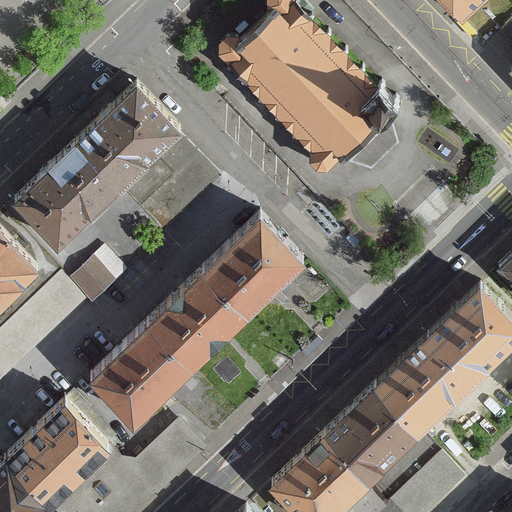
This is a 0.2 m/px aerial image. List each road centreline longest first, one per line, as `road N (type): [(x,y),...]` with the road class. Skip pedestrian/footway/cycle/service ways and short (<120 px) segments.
road 1 (secondary): [(391,312),(182,511)]
road 2 (residential): [(125,32),(258,173)]
road 3 (residential): [(391,312),(258,173)]
road 4 (residential): [(0,153),(125,32)]
road 5 (residential): [(511,124),(394,0)]
road 6 (secondary): [(511,195),(391,312)]
